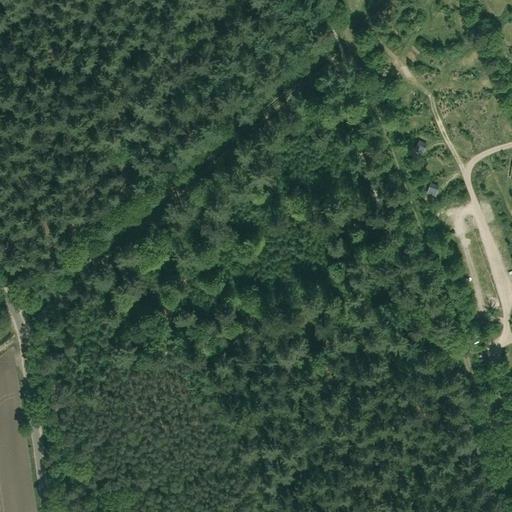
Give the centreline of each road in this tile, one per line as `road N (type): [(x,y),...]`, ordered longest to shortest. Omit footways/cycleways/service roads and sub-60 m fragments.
road 1 (track): [(336,0),(490,421)]
road 2 (unclassified): [(47,511),(22,331),(0,285)]
road 3 (track): [(505,308),(467,169),(511,144)]
